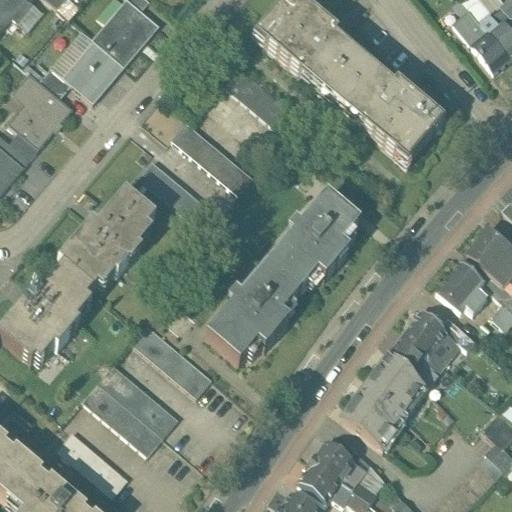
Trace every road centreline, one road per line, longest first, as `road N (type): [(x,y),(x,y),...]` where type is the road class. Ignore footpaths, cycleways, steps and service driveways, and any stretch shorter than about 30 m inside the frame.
road 1 (residential): [(228,511),(291,408),(511,143)]
road 2 (residential): [(0,257),(8,263),(224,0)]
road 3 (residential): [(511,140),(389,0)]
